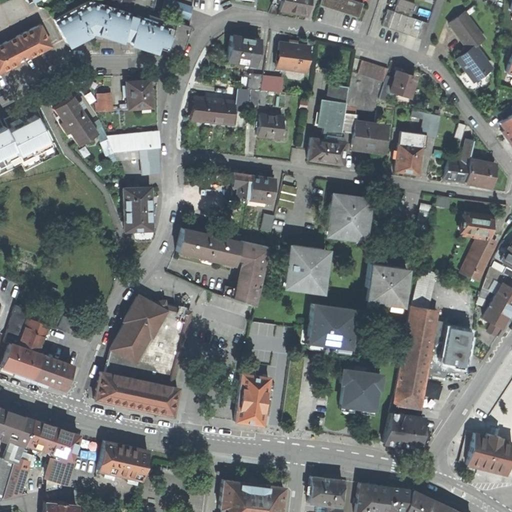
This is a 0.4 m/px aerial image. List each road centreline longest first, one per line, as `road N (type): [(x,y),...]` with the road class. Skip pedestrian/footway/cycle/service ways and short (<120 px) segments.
road 1 (residential): [(183,68),(197,33),(230,15),(259,14),(393,45),(443,76),(511,165)]
road 2 (residential): [(511,193),(170,144)]
road 3 (tertiary): [(300,451),(71,408)]
road 4 (residential): [(32,77),(70,148),(107,185),(140,268)]
road 5 (residential): [(511,336),(426,472)]
road 6 (residential): [(71,408),(108,316),(140,268)]
road 7 (residential): [(32,77),(81,58),(183,68)]
road 8 (residential): [(140,268),(165,224),(170,144)]
road 9 (tertiary): [(426,472),(300,451)]
